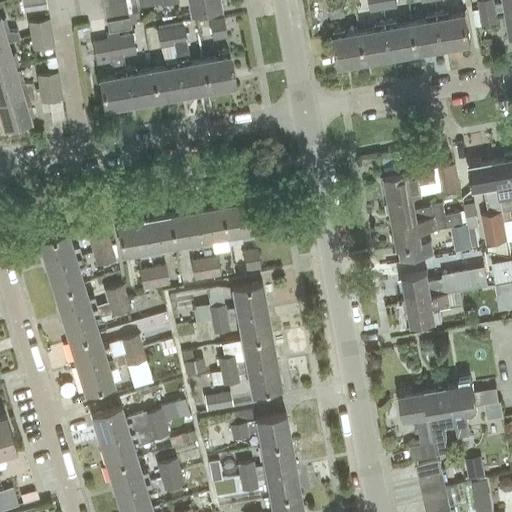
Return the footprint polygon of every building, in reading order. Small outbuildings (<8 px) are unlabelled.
[(47,7),(46,0),(21,0),(24,11),(47,7)] [(100,0),(102,9),(124,5),(123,0),(100,0)] [(220,7),(218,0),(161,0),(162,3),(176,1),(176,0),(186,0),(189,12),(220,7)] [(327,0),(330,18),(345,16),(342,0),(327,0)] [(368,0),(370,11),(384,9),(382,0),(368,0)] [(382,0),(384,9),(397,6),(396,0),(382,0)] [(481,13),(511,7),(511,0),(503,0),(504,3),(493,5),(492,0),(483,0),(479,1),(481,13)] [(104,21),(126,17),(124,5),(102,9),(104,21)] [(511,7),(481,13),(483,26),(497,24),(496,17),(507,15),(510,36),(511,35),(511,7)] [(437,12),(443,48),(470,44),(465,14),(449,17),(448,10),(437,12)] [(418,53),(443,48),(437,12),(427,13),(428,20),(413,23),(418,53)] [(0,15),(0,43),(8,41),(19,38),(17,31),(6,29),(4,30),(0,16),(0,15)] [(223,16),(209,19),(213,39),(227,36),(223,16)] [(30,35),(52,31),(49,17),(27,21),(30,35)] [(106,32),(119,30),(128,28),(126,17),(104,21),(106,31),(106,32)] [(418,53),(413,23),(398,25),(397,18),(386,20),(392,57),(418,53)] [(367,62),(392,57),(386,20),(376,22),(377,28),(361,31),(367,62)] [(208,90),(202,60),(188,62),(185,44),(188,43),(184,23),(170,26),(182,94),(208,90)] [(156,99),(182,94),(170,26),(157,28),(162,57),(164,57),(166,66),(151,69),(156,99)] [(367,62),(361,31),(346,34),(345,27),(333,29),(340,66),(367,62)] [(120,35),(119,30),(106,32),(106,31),(105,31),(106,37),(91,40),(96,65),(112,62),(115,75),(99,78),(104,108),(131,103),(124,66),(123,56),(122,53),(120,35)] [(52,31),(30,35),(32,49),(54,45),(52,31)] [(120,35),(122,53),(123,56),(136,53),(132,33),(120,35)] [(0,71),(15,67),(8,41),(0,43),(0,71)] [(202,60),(208,90),(234,85),(228,48),(215,51),(216,57),(202,60)] [(156,99),(151,69),(138,71),(137,64),(124,66),(131,103),(156,99)] [(0,99),(34,89),(32,83),(19,81),(15,67),(0,71),(0,99)] [(39,87),(60,84),(58,70),(37,73),(39,87)] [(60,84),(39,87),(40,96),(41,101),(62,98),(60,84)] [(26,104),(36,95),(34,89),(0,99),(0,114),(4,127),(30,119),(29,114),(32,113),(30,103),(26,104)] [(381,152),(385,175),(404,172),(399,149),(381,152)] [(493,160),(502,211),(511,209),(511,152),(504,154),(505,158),(493,160)] [(507,237),(507,234),(502,211),(493,160),(481,162),(480,158),(468,160),(473,189),(484,187),(488,210),(480,212),(485,241),(496,239),(507,237)] [(437,166),(442,190),(458,187),(454,163),(437,166)] [(385,200),(413,195),(421,194),(419,183),(436,180),(433,167),(404,172),(385,175),(381,176),(385,200)] [(393,223),(445,214),(442,201),(430,203),(430,204),(415,208),(413,195),(385,200),(387,212),(391,212),(393,223)] [(221,204),(226,235),(241,232),(242,240),(254,238),(247,200),(221,204)] [(211,238),(226,235),(221,204),(195,209),(202,247),(213,245),(211,238)] [(190,249),(202,247),(195,209),(170,214),(175,244),(189,242),(190,249)] [(445,214),(393,223),(395,236),(391,236),(393,249),(402,247),(404,260),(429,255),(426,241),(421,242),(419,230),(435,227),(435,229),(449,226),(463,223),(461,211),(445,214)] [(160,247),(175,244),(170,214),(144,218),(151,256),(162,254),(160,247)] [(139,258),(151,256),(144,218),(118,223),(123,254),(138,251),(139,258)] [(463,223),(449,226),(454,250),(471,246),(466,223),(463,223)] [(46,266),(82,255),(79,244),(72,246),(67,231),(38,240),(46,266)] [(92,252),(112,246),(108,233),(88,238),(92,252)] [(112,246),(92,252),(96,264),(116,259),(112,246)] [(260,268),(256,247),(242,249),(246,270),(260,268)] [(204,256),(207,277),(221,274),(217,254),(204,256)] [(53,291),(82,282),(78,268),(85,265),(82,255),(46,266),(53,291)] [(194,279),(207,277),(204,256),(190,259),(194,279)] [(511,277),(511,257),(497,260),(500,279),(511,277)] [(153,265),(156,286),(169,283),(165,263),(153,265)] [(142,288),(156,286),(153,265),(139,268),(142,288)] [(405,287),(407,299),(459,289),(456,276),(444,279),(444,276),(428,278),(427,270),(399,275),(401,287),(405,287)] [(501,308),(511,305),(511,281),(496,284),(501,308)] [(53,291),(61,316),(107,302),(104,292),(94,295),(94,294),(87,296),(82,282),(53,291)] [(211,319),(267,309),(262,282),(231,288),(235,308),(225,310),(223,303),(209,306),(211,319)] [(107,302),(127,296),(123,283),(103,288),(104,292),(107,302)] [(462,302),(459,289),(407,299),(403,300),(407,324),(436,319),(434,308),(462,302)] [(107,302),(110,312),(111,314),(131,309),(127,296),(107,302)] [(61,316),(68,341),(97,332),(93,318),(100,315),(110,312),(107,302),(61,316)] [(241,340),(271,334),(267,309),(211,319),(213,331),(228,328),(227,322),(237,320),(241,340)] [(76,366),(112,354),(109,345),(102,347),(97,332),(68,341),(76,366)] [(123,351),(142,346),(138,333),(119,339),(123,351)] [(220,370),(276,360),(271,334),(241,340),(244,359),(234,361),(233,355),(218,357),(220,370)] [(172,337),(160,341),(164,354),(175,350),(172,337)] [(123,351),(126,362),(127,364),(146,358),(142,346),(123,351)] [(112,354),(76,366),(84,392),(113,383),(107,366),(115,364),(115,366),(126,362),(123,351),(112,354)] [(184,360),(183,360),(186,372),(187,372),(205,369),(203,357),(184,360)] [(276,360),(220,370),(223,383),(238,380),(236,374),(247,372),(250,392),(280,386),(276,360)] [(447,386),(455,424),(457,437),(470,434),(467,416),(472,415),(474,413),(475,412),(476,409),(476,407),(470,376),(459,378),(460,383),(447,386)] [(443,426),(455,424),(447,386),(446,381),(435,383),(436,388),(424,390),(433,442),(445,439),(443,426)] [(433,442),(424,390),(412,392),(411,387),(400,389),(401,394),(399,395),(404,419),(415,417),(420,444),(409,446),(411,460),(435,456),(433,442)] [(206,409),(232,405),(229,390),(204,395),(206,409)] [(90,414),(98,440),(135,429),(145,426),(150,425),(146,411),(145,409),(123,416),(119,406),(90,414)] [(161,407),(146,411),(150,425),(165,420),(161,407)] [(0,416),(0,455),(17,450),(6,415),(0,416)] [(260,447),(291,441),(286,415),(230,425),(233,437),(247,434),(247,432),(257,430),(260,447)] [(150,425),(154,437),(169,433),(165,420),(150,425)] [(98,440),(106,465),(135,457),(131,443),(138,440),(139,442),(149,439),(154,437),(150,425),(145,426),(135,429),(98,440)] [(240,477),(295,467),(291,441),(260,447),(263,465),(253,467),(252,461),(238,463),(240,477)] [(485,474),(482,455),(465,458),(469,477),(485,474)] [(113,490),(150,479),(147,469),(139,471),(135,457),(106,465),(113,490)] [(160,476),(180,470),(176,457),(156,463),(160,476)] [(218,459),(208,461),(212,480),(221,478),(218,459)] [(418,479),(442,473),(439,460),(415,465),(418,479)] [(269,498),(300,492),(295,467),(240,477),(242,489),(257,486),(256,480),(266,478),(269,498)] [(180,470),(160,476),(165,489),(184,483),(180,470)] [(421,491),(445,485),(442,473),(418,479),(421,491)] [(476,480),(471,481),(473,496),(489,494),(486,478),(476,480)] [(119,511),(132,511),(150,507),(146,493),(153,491),(150,479),(113,490),(119,511)] [(424,503),(448,497),(445,485),(421,491),(424,503)] [(2,490),(7,507),(18,504),(13,487),(2,490)] [(303,511),(300,492),(269,498),(271,511),(261,511),(260,511),(303,511)] [(425,511),(443,511),(451,510),(448,497),(424,503),(425,511)]
